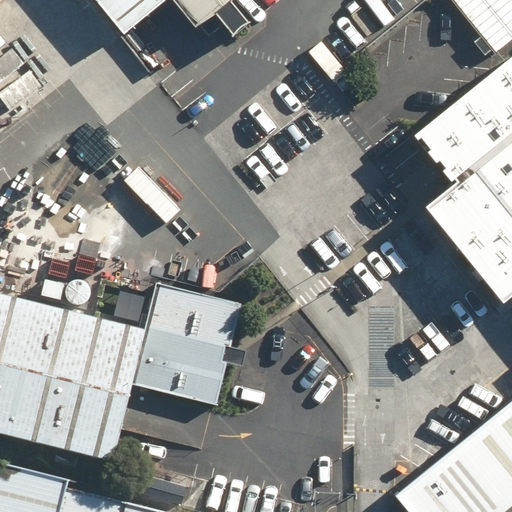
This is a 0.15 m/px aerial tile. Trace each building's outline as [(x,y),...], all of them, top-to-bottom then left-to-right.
[(236,0),(102,0),(131,35),(173,0),(180,0),(203,27),(236,0)] [(511,42),(511,0),(452,0),(497,55),(511,42)] [(511,65),(425,136),(464,183),(511,143),(511,65)] [(511,143),(464,183),(432,208),(508,301),(511,297),(511,143)] [(216,235),(178,219),(169,241),(207,256),(216,235)] [(149,323),(0,287),(0,432),(120,462),(139,385),(219,404),(243,303),(159,283),(149,323)] [(511,402),(398,494),(412,511),(504,511),(511,506),(511,402)] [(76,483),(0,465),(0,511),(158,511),(74,492),(76,483)]
